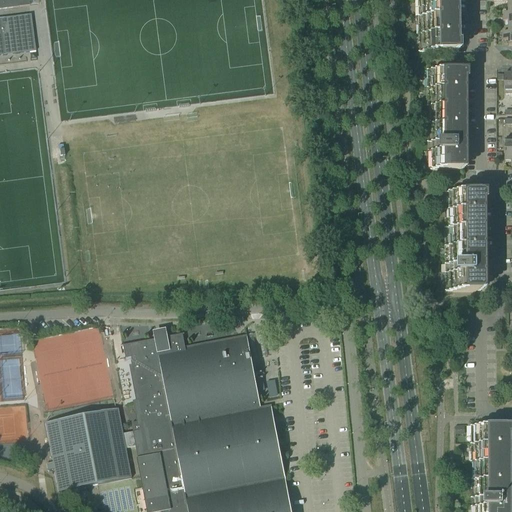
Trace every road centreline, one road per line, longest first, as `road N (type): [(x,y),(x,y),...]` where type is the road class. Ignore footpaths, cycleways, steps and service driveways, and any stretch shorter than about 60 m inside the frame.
road 1 (secondary): [(339,0),(404,511)]
road 2 (secondary): [(422,511),(358,0)]
road 3 (unclassified): [(0,318),(336,305)]
road 4 (residential): [(511,417),(479,418),(480,328),(498,301),(497,180)]
road 5 (unclassified): [(364,511),(345,312),(336,305)]
road 6 (residential): [(497,180),(481,151),(471,0)]
